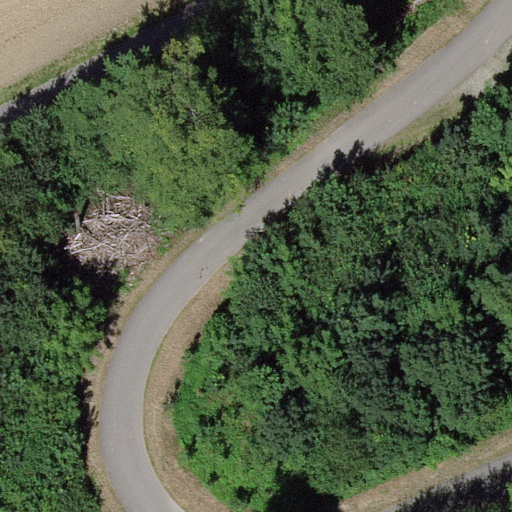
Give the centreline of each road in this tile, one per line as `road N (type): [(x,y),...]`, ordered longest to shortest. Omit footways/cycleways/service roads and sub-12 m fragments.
road 1 (track): [(511,0),(351,151),(180,272),(123,365),(129,471),(172,511)]
road 2 (residential): [(215,0),(0,123)]
road 3 (track): [(399,511),(511,463)]
